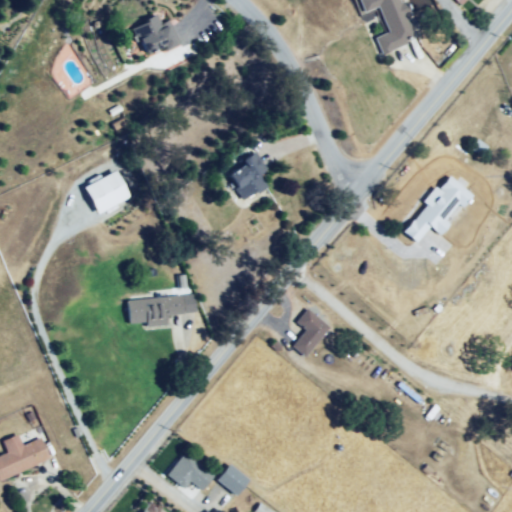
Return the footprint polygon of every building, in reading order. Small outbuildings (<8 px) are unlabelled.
[(357,0),(397,0),(398,2),(402,0),(405,0),(410,12),(404,14),(416,41),(384,55),(376,38),(389,33),(378,8),(364,15),(357,0)] [(134,26),(147,54),(175,42),(168,27),(161,31),(155,17),(134,26)] [(252,151),(266,171),(259,176),(264,185),(244,199),(229,178),(243,169),(238,160),(252,151)] [(83,188),(116,171),(132,201),(100,219),(83,188)] [(185,293),(124,297),(125,321),(143,320),(143,326),(168,324),(167,316),(194,314),(192,292),(185,293)] [(304,307),(326,327),(301,355),(289,345),(301,332),(290,322),(304,307)] [(0,455),(6,453),(0,440),(15,433),(21,446),(41,437),(50,457),(0,480),(0,455)] [(166,475),(177,462),(181,466),(189,456),(211,474),(201,486),(190,477),(182,487),(166,475)] [(256,511),(250,508),(256,499),(275,511),(256,511)] [(136,511),(145,501),(159,511),(136,511)]
